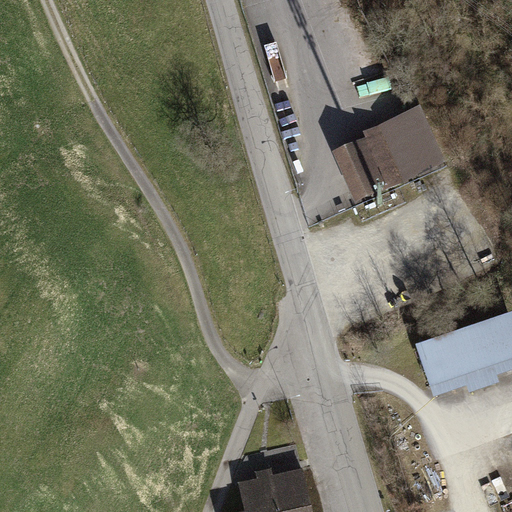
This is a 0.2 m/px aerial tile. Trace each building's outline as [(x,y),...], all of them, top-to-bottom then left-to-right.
[(374,139),(395,188),(445,166),(419,111),(376,129),(380,137),(374,139)] [(365,141),(360,143),(380,194),(395,188),(374,139),(380,137),(376,129),(362,135),(365,141)] [(380,194),(360,143),(335,153),(355,204),(380,194)] [(511,316),(416,348),(434,402),(511,375),(511,316)] [(247,511),(311,511),(303,471),(241,485),(247,511)]
